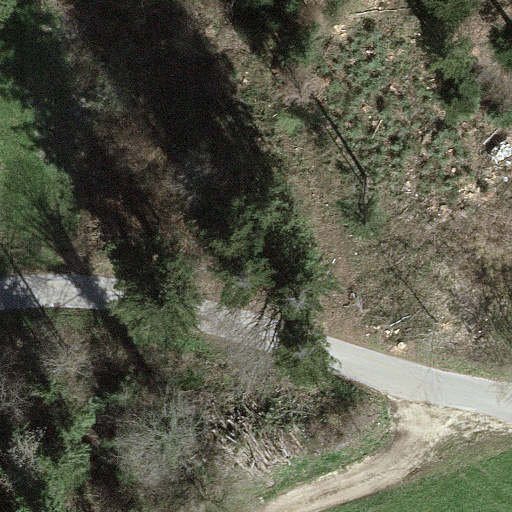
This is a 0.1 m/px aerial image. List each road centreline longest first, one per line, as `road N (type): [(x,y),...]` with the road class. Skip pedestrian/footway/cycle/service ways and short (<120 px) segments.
road 1 (track): [(0,294),(133,279),(199,290),(358,360),(511,406)]
road 2 (track): [(464,393),(390,462),(267,511)]
